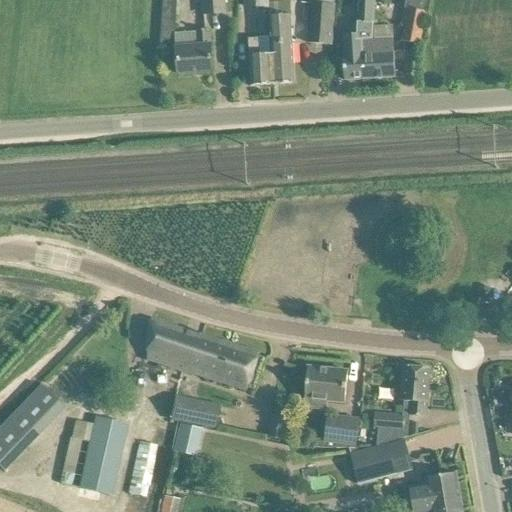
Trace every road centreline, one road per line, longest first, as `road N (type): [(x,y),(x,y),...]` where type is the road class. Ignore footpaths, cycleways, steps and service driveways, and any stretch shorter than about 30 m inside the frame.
road 1 (tertiary): [(511,98),(0,131)]
road 2 (secondary): [(57,259),(251,321),(463,345)]
road 3 (track): [(122,280),(0,413)]
road 4 (residential): [(493,511),(463,345)]
